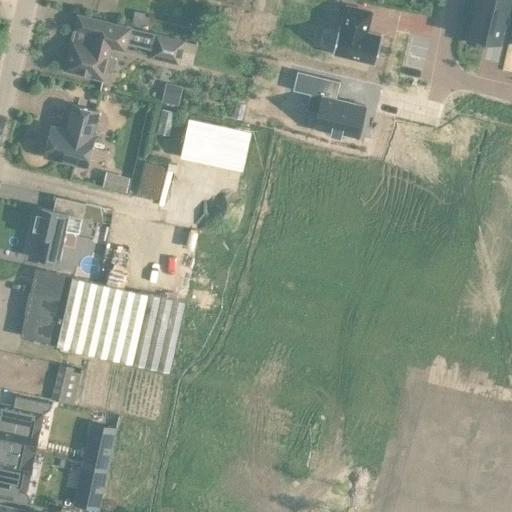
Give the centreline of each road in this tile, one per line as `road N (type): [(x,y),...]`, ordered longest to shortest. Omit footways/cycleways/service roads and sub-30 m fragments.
road 1 (residential): [(0,311),(119,333),(155,318),(334,348)]
road 2 (residential): [(437,69),(362,250),(334,348)]
road 3 (residential): [(334,348),(316,511)]
road 4 (unclassified): [(0,123),(27,0)]
